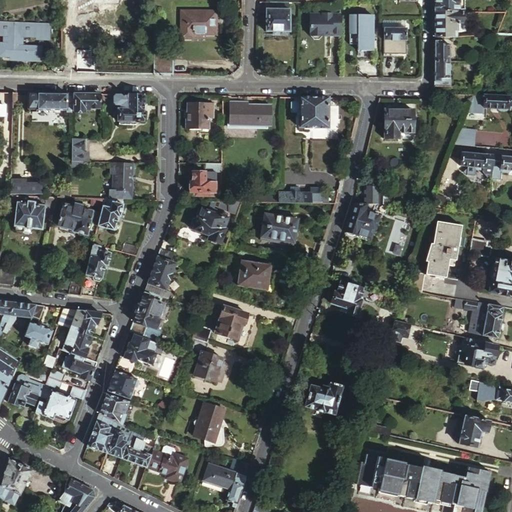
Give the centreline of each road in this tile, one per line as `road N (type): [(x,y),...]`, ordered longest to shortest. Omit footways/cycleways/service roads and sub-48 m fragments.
road 1 (residential): [(371,88),(343,207),(244,511)]
road 2 (residential): [(169,85),(167,196),(127,309)]
road 3 (residential): [(0,82),(169,85)]
road 4 (residential): [(127,309),(67,467)]
road 5 (residential): [(0,295),(127,309)]
road 6 (residential): [(248,86),(371,88)]
